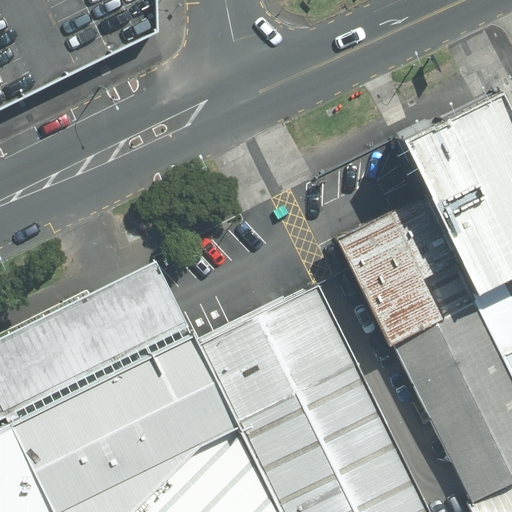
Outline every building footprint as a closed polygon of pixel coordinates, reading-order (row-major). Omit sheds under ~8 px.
[(511,278),(511,127),(497,97),(397,147),(421,195),(472,298),(511,278)] [(511,378),(500,355),(472,298),(421,195),(333,238),(464,501),(511,477),(511,378)] [(0,340),(0,410),(6,422),(49,511),(125,511),(194,444),(233,426),(194,342),(189,333),(155,264),(0,340)] [(426,511),(314,282),(194,342),(233,426),(275,511),(426,511)] [(511,349),(500,355),(511,378),(511,349)] [(0,511),(49,511),(6,422),(0,424),(0,511)] [(194,444),(125,511),(275,511),(233,426),(194,444)]
